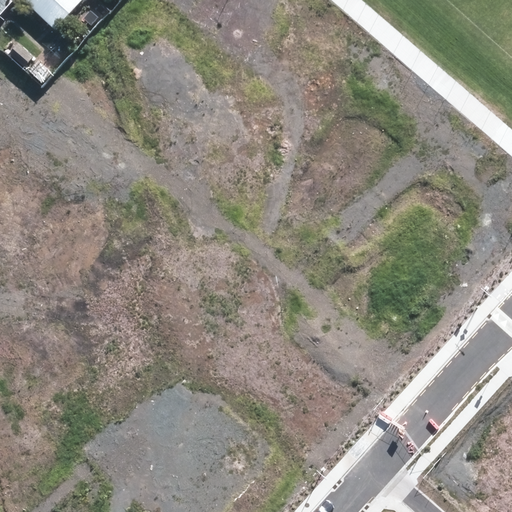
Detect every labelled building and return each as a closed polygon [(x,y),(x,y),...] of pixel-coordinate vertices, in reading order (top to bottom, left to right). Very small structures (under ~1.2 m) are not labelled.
[(84,0),(26,0),(58,29),(84,0)] [(166,0),(241,68),(284,21),(277,15),(290,0),(289,0),(166,0)] [(129,58),(151,119),(142,123),(154,156),(164,153),(172,175),(231,153),(226,141),(244,134),(227,88),(209,94),(188,36),(129,58)] [(81,72),(57,86),(65,100),(90,87),(81,72)] [(295,188),(304,197),(287,215),(294,221),(277,239),(301,261),(335,225),(355,243),(404,190),(353,144),(338,160),(328,151),(295,188)] [(84,288),(112,211),(133,218),(147,180),(109,167),(67,152),(27,267),(84,288)] [(374,336),(387,321),(398,331),(405,323),(414,330),(463,272),(412,229),(356,294),(362,300),(350,315),(374,336)] [(511,317),(511,316),(466,363),(511,407),(511,317)] [(99,424),(36,326),(0,349),(0,384),(46,458),(99,424)] [(213,511),(264,457),(222,418),(183,459),(177,453),(165,466),(172,472),(149,496),(166,511),(213,511)]
